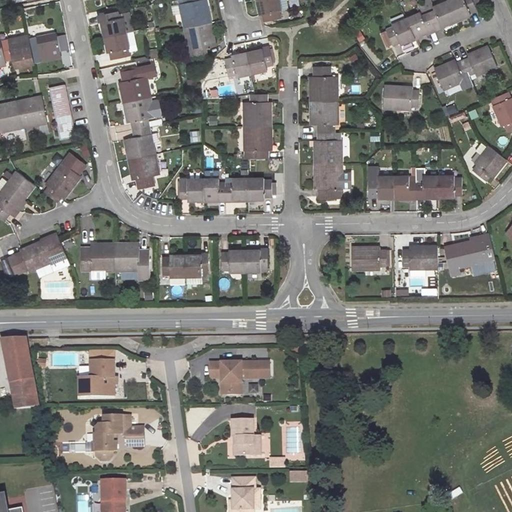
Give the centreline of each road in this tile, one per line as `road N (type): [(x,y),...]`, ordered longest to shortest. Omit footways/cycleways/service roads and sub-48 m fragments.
road 1 (tertiary): [(0,323),(307,317)]
road 2 (residential): [(296,224),(456,222),(484,213),(511,190)]
road 3 (tertiary): [(307,317),(511,314)]
road 4 (residential): [(70,0),(113,192)]
road 5 (residential): [(113,192),(138,218),(160,224),(296,224)]
road 6 (residential): [(166,353),(190,511)]
road 7 (residential): [(296,224),(289,72)]
